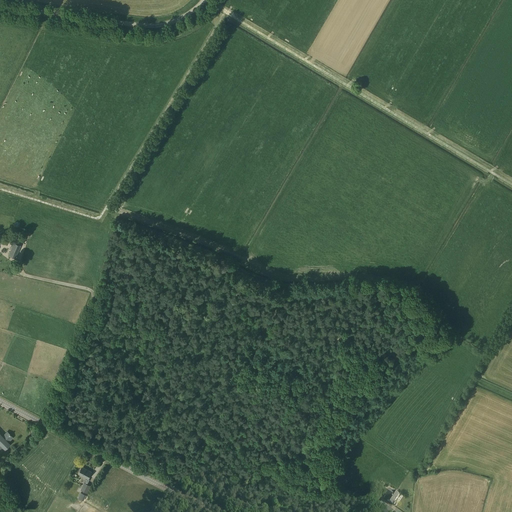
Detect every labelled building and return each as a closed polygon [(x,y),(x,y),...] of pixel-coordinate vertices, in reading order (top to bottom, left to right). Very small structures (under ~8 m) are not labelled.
[(20,245),(14,242),(8,255),(15,258),(20,245)] [(2,437),(0,434),(0,443),(5,448),(9,444),(8,442),(12,437),(10,435),(11,435),(10,434),(9,434),(7,432),(2,437)] [(82,467),(79,474),(85,477),(88,479),(92,472),(82,467)] [(87,484),(84,482),(81,490),(88,493),(91,486),(87,484)] [(394,501),(398,495),(393,492),(390,490),(386,496),(389,498),(387,501),(392,505),(392,504),(393,504),(394,504),(395,503),(395,502),(394,501)] [(81,492),(79,498),(85,501),(87,495),(81,492)]
